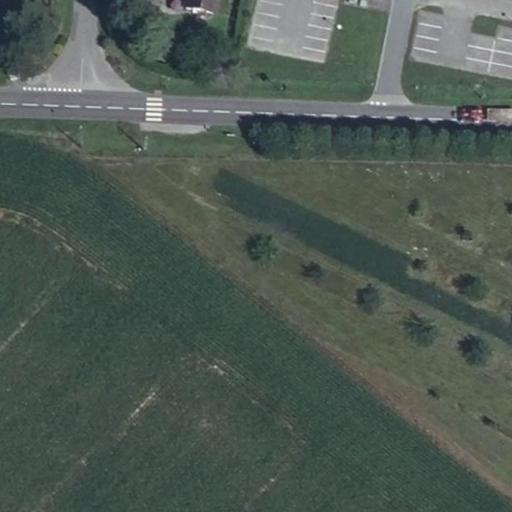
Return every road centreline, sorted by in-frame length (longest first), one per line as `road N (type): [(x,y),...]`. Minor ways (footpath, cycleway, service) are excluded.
road 1 (tertiary): [(75,107),(376,116)]
road 2 (tertiary): [(376,116),(511,120)]
